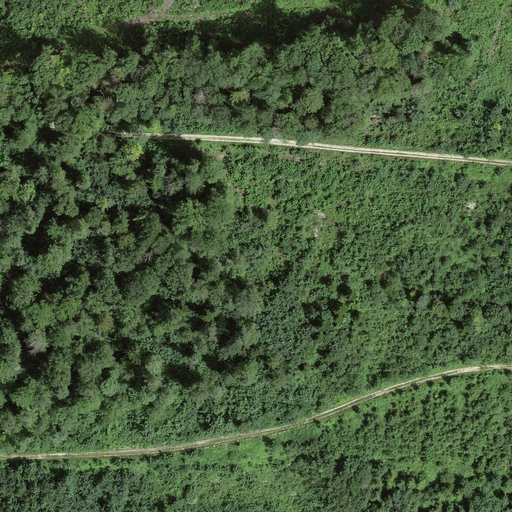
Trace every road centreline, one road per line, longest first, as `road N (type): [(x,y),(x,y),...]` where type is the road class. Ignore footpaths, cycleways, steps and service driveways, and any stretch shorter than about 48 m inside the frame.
road 1 (track): [(0,458),(73,459),(278,429),(424,380),(511,366)]
road 2 (track): [(511,162),(104,131),(0,111)]
